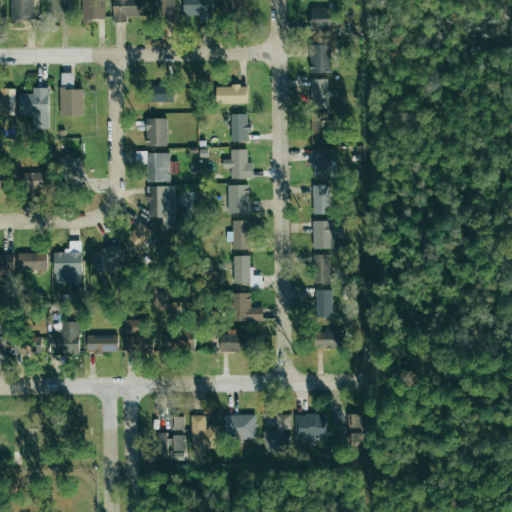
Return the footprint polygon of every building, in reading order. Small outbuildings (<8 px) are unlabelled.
[(9,0),(10,20),(33,19),(32,0),(9,0)] [(104,0),(81,0),(81,21),(104,20),(104,0)] [(112,0),(112,22),(126,22),(126,16),(142,16),(142,0),(112,0)] [(174,0),(152,0),(153,19),(175,18),(174,0)] [(182,0),(183,14),(199,14),(199,21),(212,20),(212,0),(182,0)] [(241,0),(221,0),(222,13),(242,13),(241,0)] [(311,28),(337,29),(337,8),(311,7),(311,28)] [(309,72),(330,72),(330,45),(309,44),(309,72)] [(82,116),(83,89),(72,88),(73,73),(61,72),(59,115),(82,116)] [(311,108),(329,108),(327,78),(309,79),(311,108)] [(153,85),(153,101),(171,101),(172,86),(153,85)] [(247,85),(216,86),(216,103),(247,103),(247,85)] [(49,128),(49,88),(32,87),(32,94),(19,93),(19,114),(33,115),(33,128),(49,128)] [(0,89),(0,115),(10,115),(10,89),(0,89)] [(330,143),(329,112),(310,113),(311,143),(330,143)] [(247,114),(230,114),(231,141),(247,140),(247,114)] [(167,145),(166,118),(145,118),(145,146),(167,145)] [(247,178),(247,149),(230,149),(230,159),(222,159),(223,168),(230,167),(230,178),(247,178)] [(311,177),(329,176),(329,149),(311,149),(311,177)] [(147,181),(170,181),(169,151),(135,152),(135,163),(146,163),(147,181)] [(82,158),(58,158),(58,186),(82,186),(82,158)] [(0,188),(10,188),(10,172),(0,172),(0,188)] [(52,172),(22,172),(22,189),(52,189),(52,172)] [(248,184),(227,184),(227,213),(249,212),(248,184)] [(174,185),(147,186),(148,216),(162,216),(162,231),(175,230),(174,185)] [(312,185),(313,214),(329,213),(329,185),(312,185)] [(249,249),(249,220),(233,219),(232,248),(249,249)] [(312,220),(313,248),(334,248),(333,238),(343,237),(343,220),(312,220)] [(124,238),(135,248),(152,231),(141,221),(124,238)] [(54,283),(81,282),(80,241),(68,241),(69,250),(53,251),(54,283)] [(117,261),(124,258),(118,242),(90,253),(97,274),(119,266),(117,261)] [(18,253),(18,269),(47,268),(46,252),(18,253)] [(0,253),(0,276),(6,276),(6,267),(13,266),(13,253),(0,253)] [(329,282),(329,254),(312,254),(313,283),(329,282)] [(233,284),(261,284),(261,275),(251,275),(250,255),(233,256),(233,284)] [(331,289),(315,290),(316,317),(332,317),(331,289)] [(250,292),(231,293),(232,321),(262,320),(262,306),(251,307),(250,292)] [(124,334),(124,351),(149,351),(148,319),(123,320),(124,334)] [(79,354),(78,321),(62,321),(62,334),(50,334),(50,355),(79,354)] [(343,331),(315,331),(316,347),(343,347),(343,331)] [(220,351),(248,351),(248,334),(235,334),(235,332),(220,332),(220,351)] [(164,350),(194,350),(194,333),(164,333),(164,350)] [(117,334),(86,335),(87,353),(117,352),(117,334)] [(13,353),(40,353),(40,338),(25,338),(25,336),(13,335),(13,353)] [(294,414),(295,441),(326,440),(325,413),(294,414)] [(359,413),(344,414),(345,428),(360,427),(359,413)] [(217,425),(206,425),(206,414),(190,415),(191,450),(218,449),(217,425)] [(255,414),(223,414),(223,438),(256,438),(255,414)] [(262,454),(289,454),(290,435),(283,435),(283,429),(290,429),(290,414),(275,414),(275,431),(263,430),(262,454)] [(170,429),(182,430),(183,416),(170,415),(170,429)] [(341,431),(333,431),(334,446),(342,446),(341,431)] [(183,436),(166,436),(166,432),(157,432),(157,455),(167,455),(167,450),(183,450),(183,436)] [(348,447),(360,447),(360,432),(348,433),(348,447)]
